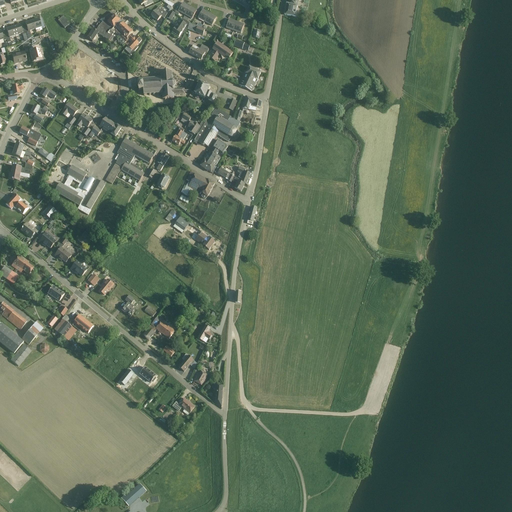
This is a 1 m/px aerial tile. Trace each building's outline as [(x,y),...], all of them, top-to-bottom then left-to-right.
[(295,17),(298,0),(287,0),(285,15),(295,17)] [(178,11),(185,15),(190,7),(183,3),(178,11)] [(190,7),(185,15),(192,19),(197,11),(190,7)] [(163,10),(159,14),(156,11),(151,16),(157,21),(162,17),(164,19),(167,14),(163,10)] [(198,18),(205,22),(209,14),(203,10),(198,18)] [(171,21),(175,14),(171,11),(167,18),(171,21)] [(112,13),(111,13),(102,23),(99,27),(98,28),(108,34),(111,30),(111,31),(121,21),(112,13)] [(216,18),(209,14),(205,22),(212,26),(216,18)] [(70,24),(63,16),(58,20),(65,29),(70,24)] [(32,21),(35,30),(41,27),(42,29),(45,28),(42,19),(39,20),(39,19),(32,21)] [(172,32),(179,37),(182,33),(182,32),(187,25),(188,26),(189,23),(182,19),(181,21),(180,21),(175,28),(172,32)] [(226,28),(233,31),(237,22),(229,19),(226,28)] [(112,36),(115,33),(123,23),(124,23),(124,22),(122,20),(121,20),(121,21),(111,31),(111,30),(108,34),(112,36)] [(35,30),(32,21),(25,23),(27,30),(24,31),(25,34),(29,33),(28,32),(35,30)] [(244,25),(237,22),(233,31),(241,33),(244,25)] [(119,37),(118,38),(128,28),(123,23),(115,33),(119,37)] [(25,34),(24,31),(22,32),(19,25),(13,27),(15,36),(22,34),(22,35),(25,34)] [(193,25),(191,31),(203,36),(205,30),(193,25)] [(9,38),(15,36),(13,27),(6,29),(6,31),(3,31),(5,37),(6,40),(7,42),(8,47),(12,46),(11,42),(10,42),(9,38)] [(112,36),(108,34),(98,28),(96,31),(94,30),(88,38),(93,42),(98,34),(108,41),(109,41),(112,36)] [(128,28),(120,37),(126,42),(128,39),(131,42),(135,38),(131,34),(133,32),(128,28)] [(259,30),(255,29),(254,30),(252,38),(259,39),(261,32),(259,31),(259,30)] [(142,40),(137,36),(135,38),(131,42),(128,46),(132,51),(134,49),(136,50),(139,47),(137,46),(142,40)] [(233,47),(242,50),(248,52),(250,46),(245,43),(236,40),(233,47)] [(228,49),(222,45),(217,43),(213,50),(214,51),(210,58),(215,61),(220,54),(228,60),(224,65),(227,66),(230,62),(228,60),(233,53),(228,49)] [(37,50),(35,45),(32,46),(33,51),(31,52),(34,62),(42,59),(39,49),(37,50)] [(209,49),(202,45),(200,49),(193,45),(189,53),(201,59),(205,52),(207,53),(209,49)] [(27,62),(24,51),(11,55),(14,65),(27,62)] [(258,79),(261,73),(249,67),(246,74),(245,73),(242,80),(239,86),(252,91),(258,79)] [(185,93),(190,92),(190,90),(185,90),(184,89),(177,89),(177,87),(176,86),(176,83),(177,83),(176,82),(175,83),(173,81),(173,80),(172,71),(161,72),(161,77),(139,79),(139,84),(136,82),(135,84),(139,85),(139,89),(136,91),(137,93),(140,90),(144,90),(144,91),(144,96),(160,95),(160,96),(163,96),(163,99),(174,99),(174,97),(176,97),(176,95),(185,94),(185,93)] [(209,102),(214,104),(217,96),(212,94),(212,93),(208,92),(210,87),(200,82),(199,84),(195,82),(191,90),(190,90),(190,92),(205,99),(206,98),(210,99),(209,102)] [(12,87),(13,91),(10,92),(10,96),(7,96),(8,102),(17,100),(16,95),(20,94),(20,91),(23,90),(23,85),(18,86),(18,85),(15,85),(15,86),(12,87)] [(49,92),(45,89),(40,95),(45,99),(48,95),(50,97),(50,96),(53,98),(55,96),(52,94),(49,92)] [(262,102),(246,96),(242,109),(256,111),(257,108),(261,109),(262,102)] [(231,98),(228,109),(234,111),(237,99),(231,98)] [(78,110),(68,104),(64,110),(62,114),(65,117),(68,113),(73,117),(78,110)] [(50,113),(47,112),(35,106),(31,112),(36,115),(38,112),(41,114),(42,113),(45,115),(48,116),(50,113)] [(205,145),(209,148),(217,135),(220,137),(228,142),(231,138),(232,138),(233,138),(234,138),(235,137),(236,137),(237,136),(237,135),(238,134),(238,133),(238,132),(238,131),(237,130),(237,129),(241,122),(216,108),(214,111),(209,119),(208,118),(195,140),(204,146),(205,145)] [(191,118),(185,113),(181,118),(188,123),(191,118)] [(88,128),(92,121),(92,120),(90,118),(89,119),(84,115),(79,121),(77,125),(80,128),(83,124),(88,128)] [(43,120),(36,116),(33,119),(40,124),(43,120)] [(76,120),(73,117),(68,123),(69,124),(68,126),(68,125),(66,127),(69,130),(71,126),(72,126),(76,120)] [(106,118),(105,118),(100,126),(111,134),(111,135),(115,137),(122,128),(117,125),(106,118)] [(194,123),(191,121),(188,127),(191,128),(189,131),(195,135),(199,128),(201,129),(204,124),(202,122),(200,126),(194,123)] [(28,142),(36,146),(38,142),(41,136),(35,132),(30,130),(29,131),(23,127),(22,130),(21,130),(20,130),(19,132),(20,133),(30,138),(28,142)] [(101,131),(95,127),(91,132),(92,132),(89,136),(92,138),(94,135),(97,137),(101,131)] [(179,130),(176,134),(177,135),(176,136),(172,141),(179,145),(181,142),(184,144),(185,142),(179,138),(180,137),(183,133),(184,130),(180,128),(179,130)] [(121,156),(116,164),(122,167),(123,168),(122,171),(140,181),(144,174),(141,172),(142,170),(130,163),(135,156),(149,164),(154,156),(126,139),(117,154),(121,156)] [(221,159),(217,156),(219,153),(223,156),(229,147),(217,140),(201,166),(211,172),(213,174),(216,169),(214,168),(215,166),(216,167),(221,159)] [(15,149),(22,152),(24,146),(17,143),(15,149)] [(22,152),(15,149),(13,155),(20,158),(21,154),(25,155),(30,157),(31,155),(22,152)] [(48,156),(40,150),(38,153),(46,158),(48,156)] [(169,157),(163,153),(158,163),(160,164),(157,169),(161,171),(164,166),(169,157)] [(29,160),(23,158),(22,162),(32,167),(34,163),(29,160)] [(30,174),(32,175),(33,167),(26,164),(25,169),(13,166),(11,175),(10,174),(9,179),(13,180),(13,181),(14,181),(14,180),(19,181),(20,177),(29,178),(30,174)] [(112,184),(122,167),(116,164),(106,181),(112,184)] [(105,185),(97,180),(94,184),(93,183),(95,180),(90,178),(90,179),(86,176),(87,174),(72,166),(67,174),(69,175),(67,179),(67,180),(64,186),(60,183),(55,192),(80,206),(78,209),(88,215),(105,185)] [(246,170),(240,167),(238,172),(240,173),(239,178),(242,179),(241,182),(247,184),(251,174),(245,171),(246,170)] [(229,180),(231,175),(218,168),(215,172),(226,178),(229,180)] [(156,172),(151,169),(147,176),(152,179),(156,172)] [(195,175),(191,172),(186,181),(188,182),(186,186),(185,185),(181,193),(190,197),(191,195),(192,195),(195,190),(196,191),(198,188),(204,191),(202,194),(203,194),(202,197),(202,198),(205,199),(206,199),(207,197),(208,197),(215,183),(208,180),(195,174),(195,175)] [(170,179),(163,175),(158,185),(159,188),(162,190),(165,189),(170,179)] [(233,176),(231,175),(229,180),(228,181),(231,183),(232,181),(237,183),(235,189),(241,192),(245,185),(239,181),(240,180),(233,176)] [(21,199),(15,194),(6,205),(11,209),(13,207),(15,209),(16,208),(23,214),(28,208),(21,202),(19,205),(17,203),(21,199)] [(181,195),(179,199),(189,205),(191,201),(181,195)] [(56,211),(50,206),(44,213),(51,218),(56,211)] [(257,209),(252,207),(247,224),(252,225),(253,222),(257,209)] [(175,220),(177,221),(175,225),(173,227),(182,234),(184,232),(188,226),(189,224),(180,218),(176,214),(173,218),(175,220)] [(37,231),(27,223),(21,231),(31,238),(37,231)] [(79,241),(83,245),(88,239),(90,241),(94,236),(87,231),(79,241)] [(55,238),(48,232),(46,234),(40,242),(43,244),(44,243),(51,249),(56,242),(53,240),(55,238)] [(215,243),(202,233),(196,240),(209,250),(215,243)] [(70,241),(66,237),(64,239),(61,243),(64,246),(68,242),(70,241)] [(72,256),(61,248),(55,256),(58,259),(59,257),(66,263),(72,256)] [(11,266),(16,269),(18,267),(21,269),(26,261),(19,255),(11,266)] [(18,267),(16,269),(20,272),(22,270),(29,275),(34,268),(28,264),(29,262),(26,261),(21,269),(18,267)] [(87,270),(77,262),(71,270),(74,272),(75,271),(82,277),(87,270)] [(10,277),(13,273),(4,267),(0,272),(0,275),(5,279),(8,275),(10,277)] [(19,277),(13,273),(10,277),(8,275),(5,279),(14,285),(19,277)] [(88,282),(94,287),(100,280),(94,275),(88,282)] [(115,285),(109,280),(100,291),(104,295),(109,290),(110,291),(115,285)] [(53,287),(48,294),(60,302),(65,295),(53,287)] [(134,307),(133,306),(131,305),(134,301),(129,296),(125,300),(129,303),(128,304),(127,304),(122,310),(125,313),(126,313),(131,317),(136,311),(133,309),(134,307)] [(21,317),(3,303),(0,306),(0,309),(4,312),(2,315),(21,330),(27,322),(21,318),(21,317)] [(157,312),(149,306),(144,311),(153,318),(157,312)] [(68,310),(63,307),(59,313),(63,316),(68,310)] [(58,333),(69,341),(77,331),(72,327),(73,326),(80,331),(82,328),(88,333),(93,326),(80,316),(77,314),(73,318),(76,321),(75,323),(70,319),(68,322),(67,323),(63,320),(61,322),(61,323),(60,324),(59,324),(54,330),(58,333)] [(58,319),(53,316),(48,323),(52,326),(58,319)] [(169,327),(162,321),(157,318),(143,335),(149,340),(155,333),(154,332),(157,329),(160,332),(158,334),(160,335),(162,333),(169,339),(175,332),(169,327)] [(23,343),(1,323),(0,323),(0,342),(14,354),(23,343)] [(206,325),(198,338),(202,341),(205,336),(209,339),(212,334),(208,332),(210,328),(206,325)] [(22,339),(29,346),(33,341),(37,336),(30,330),(26,335),(22,339)] [(49,346),(45,343),(40,346),(40,351),(44,354),(49,352),(49,346)] [(32,351),(23,344),(10,360),(19,367),(32,351)] [(175,353),(167,346),(163,350),(171,357),(175,353)] [(194,361),(187,355),(183,360),(185,361),(179,368),(184,372),(194,361)] [(154,376),(144,367),(139,373),(149,382),(151,381),(152,382),(154,378),(153,378),(154,376)] [(129,370),(120,382),(125,386),(134,374),(129,370)] [(208,375),(200,371),(194,381),(202,385),(208,375)] [(221,409),(223,386),(214,385),(213,402),(221,409)] [(136,386),(129,393),(138,401),(143,396),(138,392),(140,389),(136,386)] [(156,397),(165,405),(169,401),(168,400),(169,400),(171,398),(170,397),(172,395),(166,389),(161,394),(163,395),(162,395),(160,393),(156,397)] [(180,405),(176,402),(173,407),(179,412),(182,408),(185,410),(183,411),(183,412),(187,415),(188,415),(195,407),(185,399),(180,405)] [(146,492),(140,484),(126,496),(125,496),(124,495),(121,498),(129,507),(146,492)]
